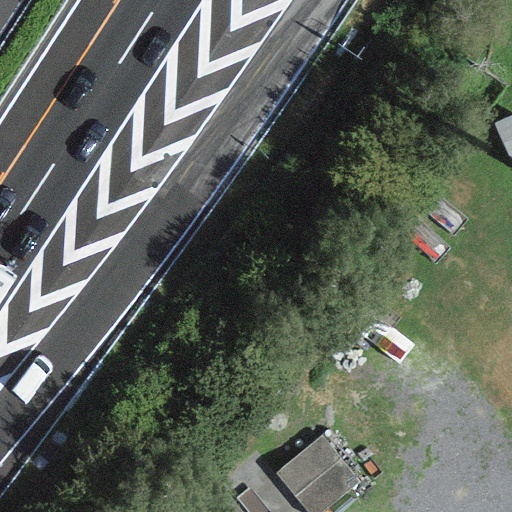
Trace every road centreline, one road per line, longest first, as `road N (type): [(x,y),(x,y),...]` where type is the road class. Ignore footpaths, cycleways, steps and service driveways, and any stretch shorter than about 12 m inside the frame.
road 1 (motorway): [(0,431),(317,0)]
road 2 (motorway): [(0,216),(140,0)]
